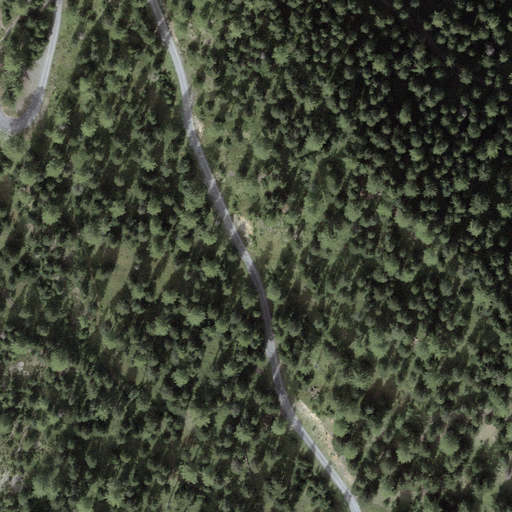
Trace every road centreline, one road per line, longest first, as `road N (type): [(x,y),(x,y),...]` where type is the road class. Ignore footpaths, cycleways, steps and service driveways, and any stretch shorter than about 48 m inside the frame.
road 1 (track): [(153,0),(180,65),(192,130),(256,284),(289,410),(355,511)]
road 2 (track): [(0,118),(19,123),(38,105),(58,0)]
